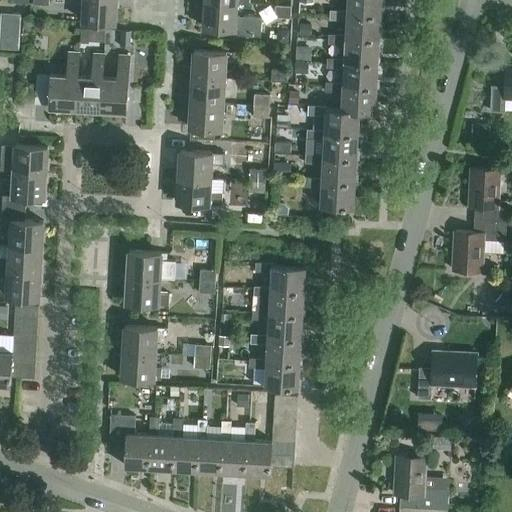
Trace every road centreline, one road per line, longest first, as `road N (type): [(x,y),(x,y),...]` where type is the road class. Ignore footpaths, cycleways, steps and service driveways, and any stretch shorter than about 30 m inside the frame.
road 1 (residential): [(340,511),(474,0)]
road 2 (residential): [(33,474),(53,421),(68,203)]
road 3 (residential): [(68,203),(149,209),(153,140)]
road 4 (residential): [(153,140),(71,136),(68,203)]
